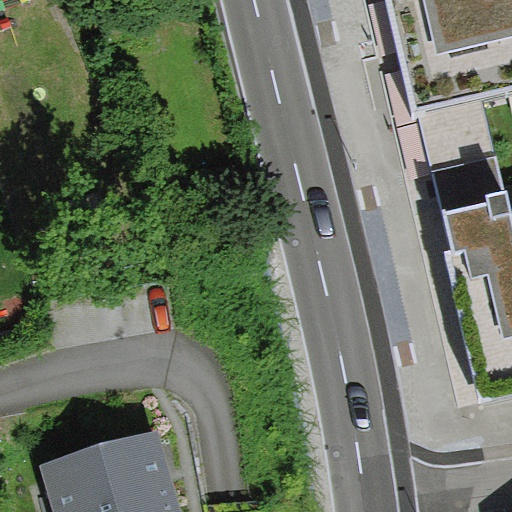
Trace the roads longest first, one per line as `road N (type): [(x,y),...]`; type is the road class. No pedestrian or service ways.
road 1 (secondary): [(367,500),(340,340),(255,0)]
road 2 (residential): [(367,500),(511,476)]
